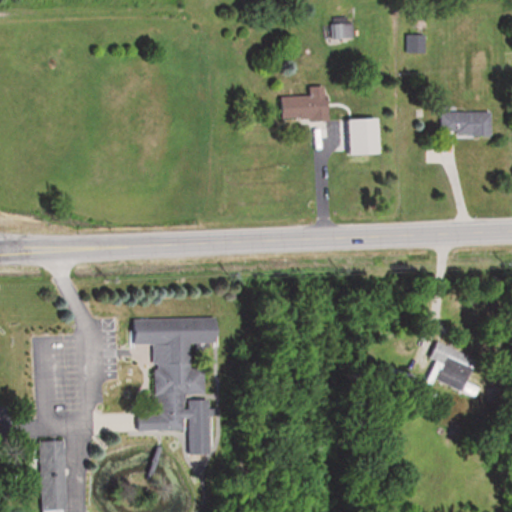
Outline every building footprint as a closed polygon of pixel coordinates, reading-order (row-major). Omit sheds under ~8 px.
[(327,23),(327,41),(351,41),(351,23),(327,23)] [(422,36),(402,36),(402,54),(422,54),(422,36)] [(274,97),(275,120),(322,119),(322,87),(304,88),(304,96),(274,97)] [(436,113),(436,135),(488,135),(488,113),(436,113)] [(128,324),(129,347),(147,347),(151,405),(129,405),(131,435),(182,434),(185,459),(212,458),(211,400),(187,401),(185,347),(218,347),(217,324),(128,324)] [(428,359),(422,378),(456,390),(469,354),(431,341),(425,358),(428,359)] [(32,444),(33,511),(64,511),(63,443),(32,444)]
